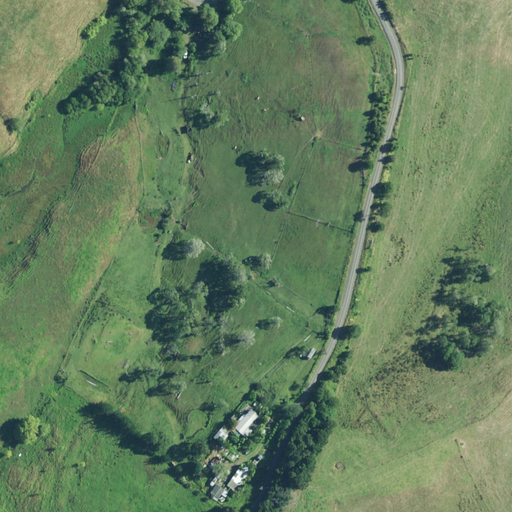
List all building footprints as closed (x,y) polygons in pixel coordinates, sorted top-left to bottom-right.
[(290,385),(283,392),(287,395),(293,387),(290,385)] [(250,408),(235,427),(248,438),(264,419),(250,408)] [(216,440),(219,436),(223,439),(227,435),(222,431),(220,429),(213,437),(216,440)] [(235,456),(229,452),(226,457),(232,461),(235,456)] [(250,471),(241,465),(228,485),(237,491),(250,471)] [(231,493),(218,483),(211,493),(224,502),(231,493)]
